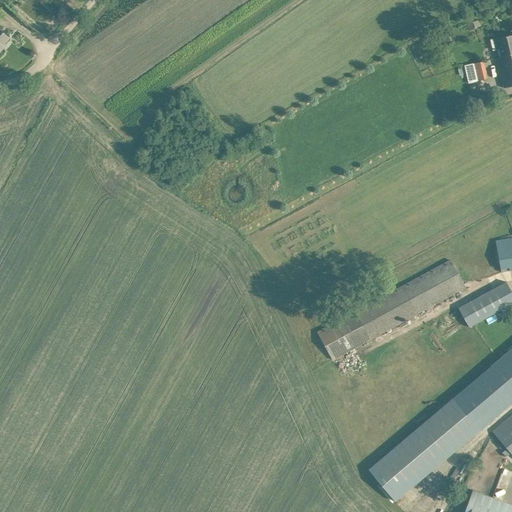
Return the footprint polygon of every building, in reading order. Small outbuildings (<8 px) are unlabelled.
[(478,20),(466,24),(468,29),(479,26),(478,20)] [(0,51),(1,49),(0,48),(9,38),(0,30),(0,51)] [(511,34),(507,35),(492,39),(495,49),(501,48),(503,56),(497,57),(504,88),(511,85),(511,34)] [(477,62),(468,64),(464,65),(468,82),(487,78),(483,61),(477,62)] [(511,237),(496,241),(500,269),(511,266),(511,237)] [(450,260),(317,332),(332,359),(465,287),(450,260)] [(511,292),(506,281),(458,308),(469,327),(501,310),(504,315),(511,310),(511,292)] [(511,348),(452,399),(368,469),(395,501),(479,431),(478,430),(511,401),(511,348)] [(511,414),(493,431),(511,453),(511,414)] [(511,511),(511,504),(473,491),(465,511),(511,511)]
